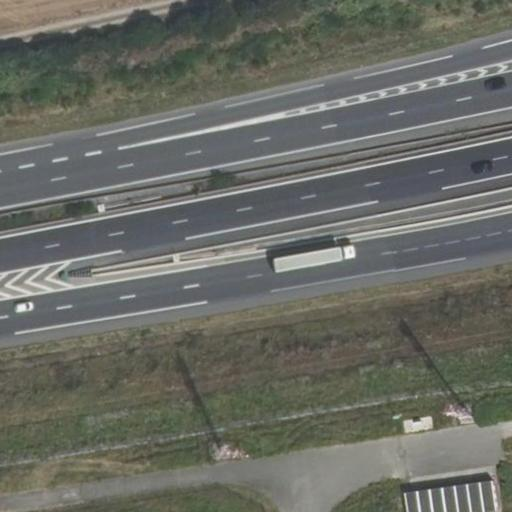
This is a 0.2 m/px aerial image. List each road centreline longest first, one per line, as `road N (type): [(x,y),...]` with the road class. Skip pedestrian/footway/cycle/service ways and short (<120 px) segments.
road 1 (trunk): [(0,258),(511,154)]
road 2 (trunk): [(0,316),(511,225)]
road 3 (trunk): [(511,48),(160,131),(113,159)]
road 4 (trunk): [(511,85),(234,145),(113,159)]
road 5 (track): [(239,0),(0,50)]
